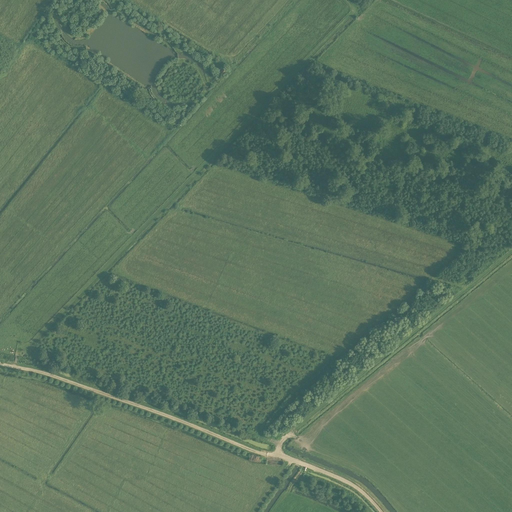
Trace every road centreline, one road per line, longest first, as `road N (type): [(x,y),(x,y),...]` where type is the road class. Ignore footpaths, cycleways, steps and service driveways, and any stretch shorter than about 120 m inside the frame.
road 1 (track): [(511,252),(291,432),(276,454),(0,363)]
road 2 (unclassified): [(380,511),(349,483),(276,454)]
